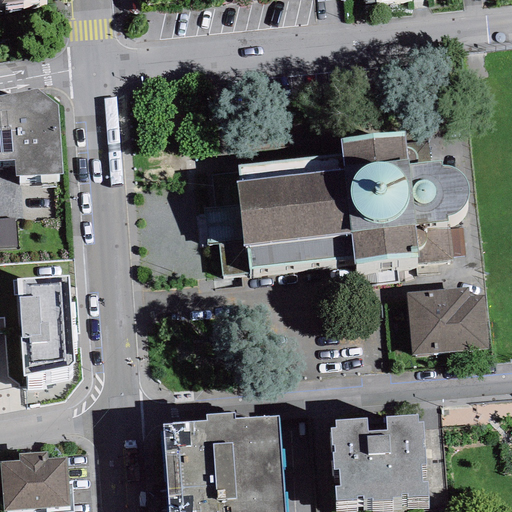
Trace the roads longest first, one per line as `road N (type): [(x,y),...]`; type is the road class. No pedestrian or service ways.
road 1 (residential): [(93,75),(511,30)]
road 2 (residential): [(511,382),(111,411)]
road 3 (unknown): [(107,323),(483,279)]
road 4 (residential): [(93,75),(111,411)]
